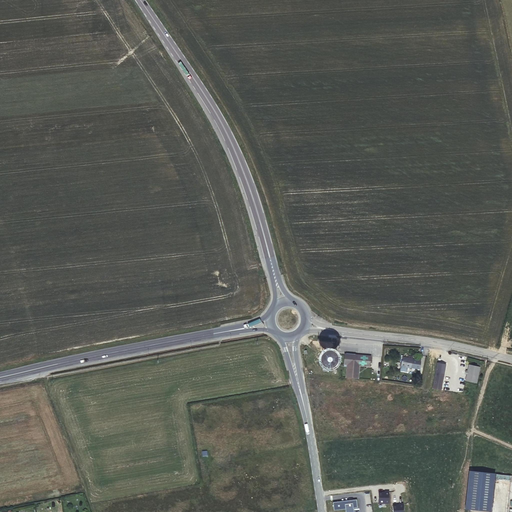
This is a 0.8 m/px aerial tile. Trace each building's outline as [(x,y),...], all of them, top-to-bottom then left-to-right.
[(370,367),(371,356),(355,355),(355,354),(346,353),(346,354),(344,354),(344,364),(347,364),(346,378),(358,379),(359,366),(370,367)] [(332,360),(332,359),(332,357),(331,356),(330,355),(328,354),(326,355),(325,356),(324,357),(324,359),(324,360),(325,362),(326,363),(328,363),(330,363),(331,362),(332,360)] [(402,357),(400,366),(410,368),(419,369),(420,362),(414,361),(414,359),(412,358),(412,357),(408,356),(407,358),(402,357)] [(436,363),(432,388),(441,390),(445,364),(436,363)] [(480,367),(470,364),(465,380),(476,383),(480,367)] [(470,470),(466,508),(491,511),(495,474),(470,470)] [(385,492),(378,492),(378,503),(389,503),(389,491),(385,491),(385,492)] [(357,507),(356,499),(333,501),(334,509),(345,508),(345,511),(353,511),(353,507),(357,507)]
